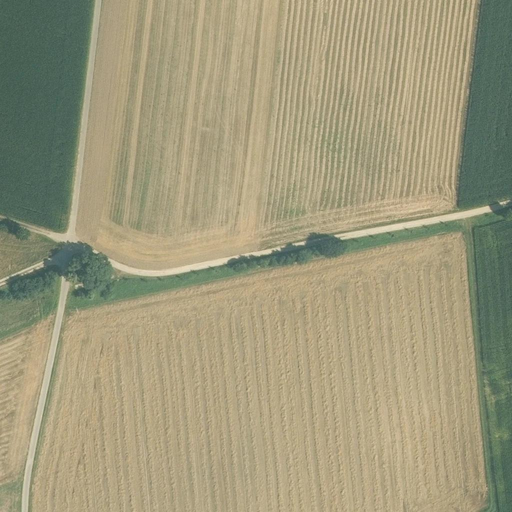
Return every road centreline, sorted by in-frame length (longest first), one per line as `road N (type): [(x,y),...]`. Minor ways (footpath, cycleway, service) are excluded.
road 1 (track): [(97,0),(63,291),(23,511)]
road 2 (track): [(63,291),(511,203)]
road 3 (track): [(493,511),(465,214)]
